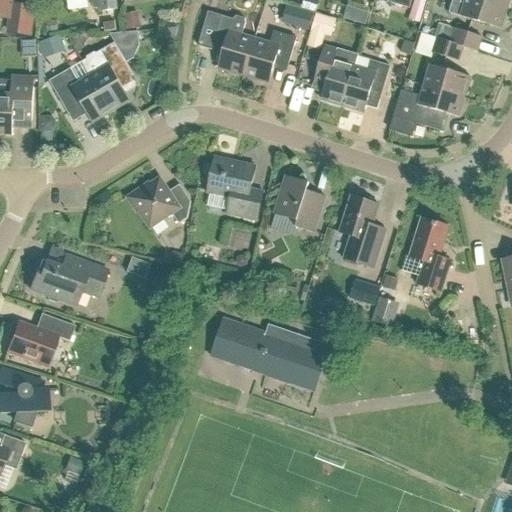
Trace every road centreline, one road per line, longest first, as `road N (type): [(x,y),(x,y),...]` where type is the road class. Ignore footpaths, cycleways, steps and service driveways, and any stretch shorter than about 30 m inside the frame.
road 1 (residential): [(462,173),(413,175),(203,115),(166,124),(83,173),(24,180)]
road 2 (residential): [(511,397),(462,173)]
road 3 (residential): [(511,406),(458,395),(328,411)]
